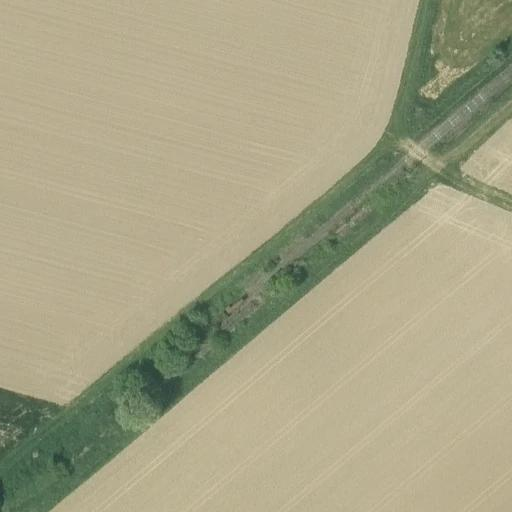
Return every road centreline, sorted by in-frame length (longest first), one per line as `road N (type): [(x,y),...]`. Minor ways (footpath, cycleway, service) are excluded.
road 1 (track): [(49,511),(438,165),(475,193),(511,207)]
road 2 (track): [(0,505),(411,144),(438,165)]
road 3 (track): [(436,0),(401,133),(411,144)]
